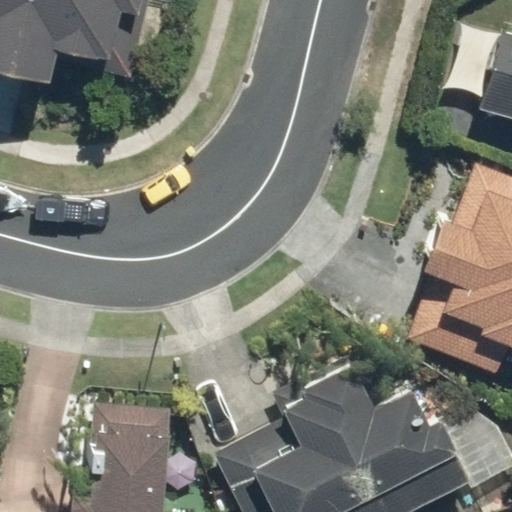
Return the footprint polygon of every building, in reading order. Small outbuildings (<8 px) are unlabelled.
[(143,0),(0,0),(0,55),(55,69),(59,52),(127,69),(143,0)] [(511,17),(501,14),(480,95),(511,103),(511,17)] [(511,170),(477,156),(406,327),(497,364),(509,333),(511,334),(511,170)] [(284,409),(213,447),(247,511),(405,511),(481,472),(448,410),(423,423),(398,375),(377,386),(357,348),(275,391),(284,409)] [(169,424),(169,398),(93,399),(94,482),(61,483),(61,509),(0,508),(0,511),(199,511),(199,502),(174,502),(174,424),(169,424)]
